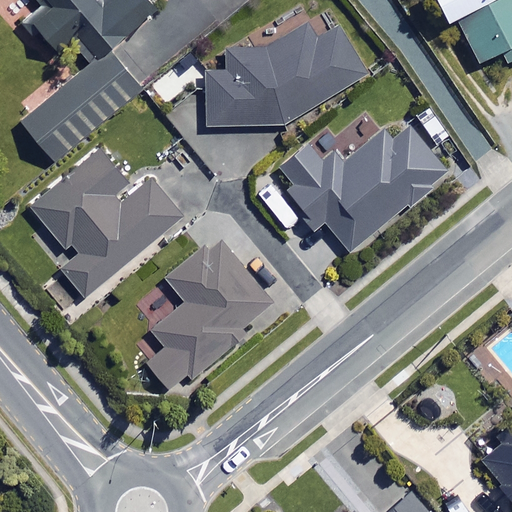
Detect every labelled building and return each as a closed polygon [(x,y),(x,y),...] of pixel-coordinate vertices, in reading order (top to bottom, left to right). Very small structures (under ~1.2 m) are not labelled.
[(36,0),(42,6),(21,24),(31,36),(38,30),(64,61),(78,49),(90,63),(20,123),(55,163),(142,88),(110,51),(158,10),(149,0),(36,0)] [(511,53),(511,0),(437,0),(444,15),(455,10),(477,58),(501,47),(505,56),(511,53)] [(206,65),(206,122),(281,123),(364,76),(336,26),(313,39),(307,24),(225,52),(229,65),(206,65)] [(429,103),(413,115),(434,142),(449,131),(429,103)] [(390,137),(383,128),(340,163),(317,134),(277,168),(306,203),(297,210),(312,228),(323,219),(348,249),(447,168),(409,122),(390,137)] [(126,180),(99,148),(30,205),(72,255),(59,265),(84,295),(182,214),(143,167),(126,180)] [(271,299),(212,230),(162,272),(185,299),(151,328),(164,344),(146,359),(169,386),(188,371),(192,375),(243,332),(239,326),(271,299)] [(511,511),(511,418),(488,438),(495,446),(481,458),(511,494),(511,511)] [(428,511),(410,489),(380,511),(357,511),(353,506),(346,511),(428,511)]
